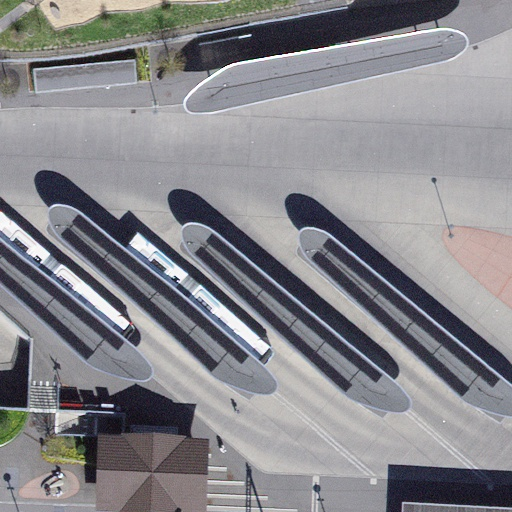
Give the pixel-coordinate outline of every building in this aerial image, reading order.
[(444,18),(239,52),(228,55),(217,61),(198,74),(187,85),(183,91),(183,97),(187,102),(194,105),(208,104),(454,49),(465,41),(469,35),(468,28),(463,24),(454,19),(444,18)] [(135,58),(32,65),(33,87),(137,80),(135,58)] [(266,369),(78,213),(69,208),(60,206),(54,207),(49,209),(47,214),(47,220),(50,229),(55,237),(210,378),(222,385),(267,397),(274,394),(277,387),(274,378),(266,369)] [(400,388),(210,231),(197,225),(189,225),(183,228),(180,233),(181,241),(185,251),(346,400),(354,404),(400,414),(407,412),(410,408),(410,402),(406,395),(400,388)] [(511,388),(326,235),(319,232),(312,230),(306,229),(300,232),(297,237),(297,244),(300,252),(304,258),(462,404),(471,408),(511,416),(511,388)] [(139,353),(0,240),(0,288),(87,367),(101,374),(117,379),(130,383),(140,384),(147,383),(152,380),(152,375),(151,369),(148,363),(139,353)] [(107,450),(105,505),(196,509),(198,454),(107,450)]
